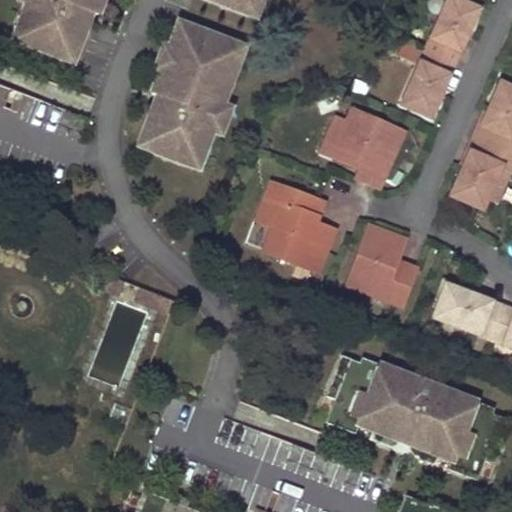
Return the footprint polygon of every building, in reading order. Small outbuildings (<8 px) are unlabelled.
[(19,44),(72,64),(83,35),(61,26),(63,21),(56,18),(62,0),(69,0),(67,5),(91,14),(97,16),(103,0),(28,0),(21,19),(27,21),(19,44)] [(63,21),(61,26),(83,35),(91,14),(67,5),(69,0),(62,0),(56,18),(63,21)] [(207,0),(247,15),(253,0),(207,0)] [(476,10),(452,0),(450,0),(404,104),(430,116),(476,10)] [(150,118),(138,147),(192,167),(200,144),(206,147),(233,77),(225,74),(235,48),(236,46),(178,24),(167,53),(173,55),(167,70),(161,68),(151,94),(158,97),(181,106),(196,68),(201,70),(181,123),(174,121),(172,126),(150,118)] [(403,45),(394,67),(412,74),(421,51),(403,45)] [(150,118),(172,126),(174,121),(181,123),(201,70),(196,68),(181,106),(158,97),(150,118)] [(511,89),(502,85),(489,115),(483,126),(506,137),(494,164),(471,154),(466,166),(453,195),(482,208),(487,198),(500,168),(509,172),(511,172),(511,89)] [(378,188),(403,131),(354,110),(349,122),(345,120),(335,145),(338,146),(333,158),(360,170),(367,173),(363,181),(378,188)] [(471,154),(494,164),(506,137),(483,126),(489,115),(484,113),(462,164),(466,166),(471,154)] [(320,152),(333,158),(338,146),(335,145),(345,120),(336,116),(320,152)] [(500,168),(487,198),(496,202),(509,172),(500,168)] [(367,173),(360,170),(356,178),(363,181),(367,173)] [(257,220),(266,223),(275,200),(282,203),(288,189),(271,183),(257,220)] [(264,252),(316,272),(332,230),(313,223),(321,201),(288,189),(282,203),(275,200),(266,223),(273,226),(264,252)] [(405,241),(368,227),(347,283),(403,304),(415,273),(396,266),(405,241)] [(122,282),(106,276),(101,290),(117,296),(122,282)] [(444,281),(434,308),(438,309),(447,287),(484,301),(486,297),(444,281)] [(155,295),(122,282),(117,296),(150,309),(155,295)] [(435,317),(511,345),(511,311),(484,301),(447,287),(438,309),(435,317)] [(173,302),(155,295),(150,309),(168,316),(173,302)] [(376,370),(340,356),(324,398),(330,400),(322,421),(353,433),(356,424),(372,430),(368,439),(390,448),(396,445),(397,440),(410,445),(408,450),(410,456),(432,464),(435,455),(451,461),(447,470),(478,482),(487,461),(493,463),(509,422),(472,408),(474,403),(445,391),(442,397),(405,383),(407,377),(378,365),(376,370)] [(410,445),(397,440),(396,445),(390,448),(410,456),(408,450),(410,445)] [(187,501),(146,485),(142,495),(135,511),(198,511),(185,507),(187,501)] [(427,505),(406,497),(399,511),(462,511),(429,499),(427,505)]
